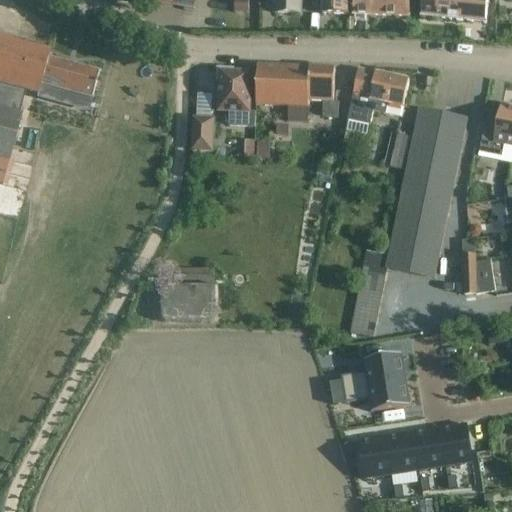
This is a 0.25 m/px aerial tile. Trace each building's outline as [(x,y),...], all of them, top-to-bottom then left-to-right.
[(144,0),(144,2),(192,9),(194,0),(144,0)] [(248,14),(249,0),(236,0),(236,13),(248,14)] [(301,14),(301,0),(274,0),(274,13),(301,14)] [(322,0),(322,14),(348,15),(348,0),(322,0)] [(372,15),(372,0),(353,0),(353,15),(372,15)] [(372,0),(372,15),(410,17),(409,0),(372,0)] [(485,24),(487,0),(422,0),(421,17),(485,24)] [(91,99),(97,75),(47,61),(49,54),(0,39),(0,159),(7,161),(20,115),(18,114),(24,92),(37,96),(40,85),(91,99)] [(333,103),(335,71),(257,67),(255,107),(307,110),(308,103),(323,104),(322,118),(337,119),(338,103),(333,103)] [(249,114),(251,74),(233,73),(234,69),(217,69),(216,82),(220,82),(218,112),(249,114)] [(359,69),(346,131),(368,135),(373,113),(401,119),(404,108),(410,80),(359,69)] [(511,147),(511,107),(501,105),(497,127),(485,125),(479,153),(501,158),(504,146),(511,147)] [(388,257),(386,269),(387,269),(434,279),(467,121),(419,111),(388,257)] [(212,152),(213,120),(193,119),(192,151),(212,152)] [(392,133),(385,164),(404,168),(410,137),(392,133)] [(386,269),(388,257),(366,253),(364,264),(386,269)] [(464,296),(476,296),(475,264),(475,256),(463,256),(464,296)] [(491,262),(475,264),(476,296),(496,293),(491,262)] [(387,269),(386,269),(364,264),(362,276),(384,280),(387,269)] [(218,278),(210,278),(210,275),(171,275),(171,278),(149,278),(149,326),(217,326),(218,278)] [(382,292),(384,280),(362,276),(359,287),(382,292)] [(380,304),(382,292),(359,287),(357,299),(380,304)] [(377,315),(380,304),(357,299),(354,311),(377,315)] [(375,327),(377,315),(354,311),(352,322),(375,327)] [(372,338),(375,327),(352,322),(350,334),(372,338)] [(488,347),(511,343),(509,332),(486,335),(488,347)] [(355,374),(343,376),(344,385),(380,379),(419,373),(415,347),(376,353),(378,366),(354,370),(355,374)] [(380,379),(344,385),(346,394),(358,392),(359,396),(382,392),(384,405),(424,399),(419,373),(380,379)] [(468,427),(441,432),(447,470),(474,465),(468,427)] [(441,432),(414,436),(420,474),(447,470),(441,432)] [(414,436),(387,440),(393,478),(420,474),(414,436)] [(387,440),(360,445),(366,483),(393,478),(387,440)] [(354,456),(352,444),(344,445),(346,457),(354,456)] [(457,489),(455,477),(447,478),(449,490),(450,490),(457,489)] [(430,491),(428,479),(420,480),(422,492),(430,491)] [(411,497),(410,485),(401,487),(403,499),(411,497)]
